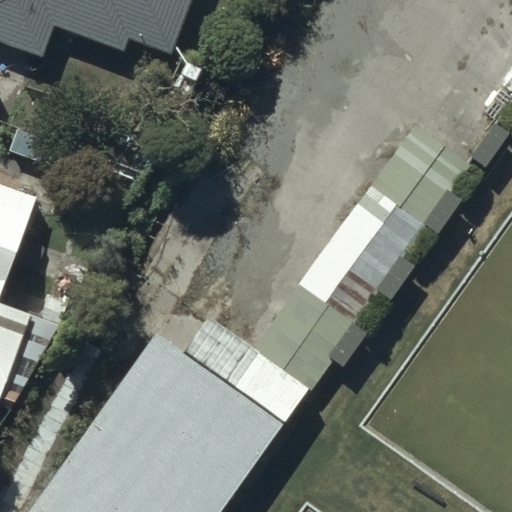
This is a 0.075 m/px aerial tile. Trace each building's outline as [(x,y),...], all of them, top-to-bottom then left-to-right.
[(0,0),(0,42),(42,58),(54,26),(124,52),(129,39),(169,53),(188,0),(0,0)] [(511,72),(511,0),(479,0),(432,67),(488,106),(511,72)] [(483,170),(507,139),(457,103),(463,95),(439,77),(421,102),(445,119),(434,134),(483,170)] [(35,198),(0,184),(0,396),(7,399),(38,316),(0,301),(0,297),(13,262),(35,270),(43,248),(19,239),(35,198)] [(212,511),(273,435),(157,345),(26,511),(212,511)]
